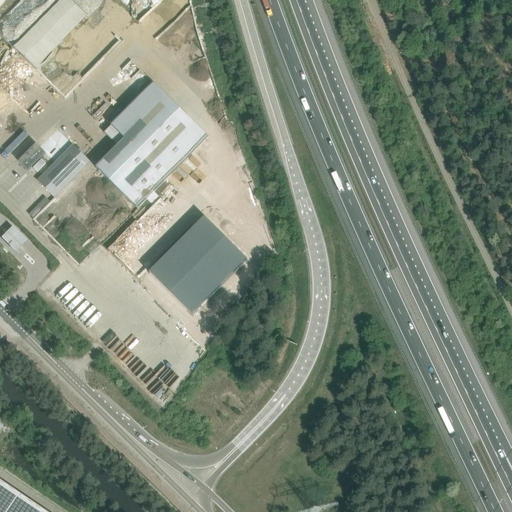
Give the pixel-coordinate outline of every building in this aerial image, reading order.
[(35,69),(87,17),(70,0),(59,0),(13,47),(35,69)] [(209,137),(154,83),(112,126),(125,140),(97,168),(136,209),(209,137)] [(37,145),(19,162),(28,171),(46,154),(37,145)] [(74,146),(46,175),(39,182),(54,197),(90,161),(74,146)] [(42,160),(33,168),(38,172),(46,164),(42,160)] [(46,198),(29,215),(34,219),(50,202),(46,198)] [(206,218),(150,275),(192,317),(249,261),(206,218)] [(0,237),(14,252),(26,240),(12,226),(0,237)] [(0,511),(42,511),(0,483),(0,511)]
